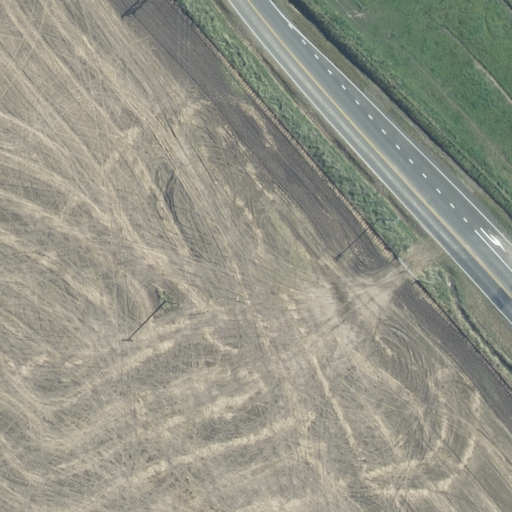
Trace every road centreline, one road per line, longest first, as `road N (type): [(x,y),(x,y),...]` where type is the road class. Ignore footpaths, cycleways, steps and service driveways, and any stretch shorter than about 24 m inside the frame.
road 1 (secondary): [(511,294),(370,142)]
road 2 (secondary): [(370,142),(249,0)]
road 3 (secondary): [(370,142),(479,222),(511,259)]
